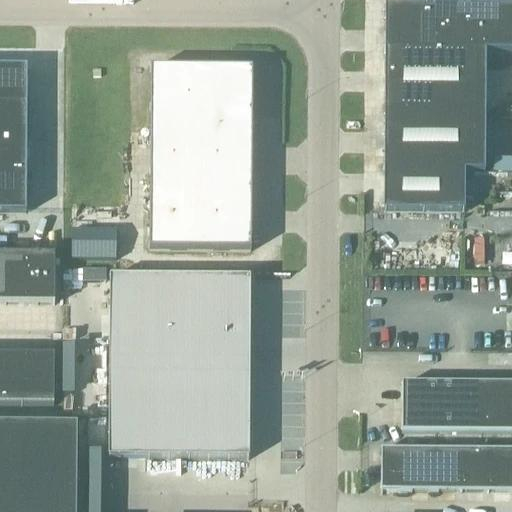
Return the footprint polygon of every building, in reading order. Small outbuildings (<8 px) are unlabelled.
[(511,9),(384,8),(382,213),(464,214),(464,174),(484,174),(485,54),(511,54),(511,9)] [(0,69),(0,214),(25,215),(26,70),(0,69)] [(251,71),(149,71),(148,252),(250,253),(251,71)] [(98,124),(98,112),(75,111),(75,123),(98,124)] [(76,145),(98,146),(98,134),(77,133),(76,145)] [(71,199),(70,221),(119,221),(119,199),(71,199)] [(72,234),(72,261),(115,261),(115,234),(72,234)] [(0,306),(53,307),(54,258),(0,257),(0,306)] [(107,460),(248,461),(249,281),(108,280),(107,460)] [(0,358),(0,407),(53,408),(53,359),(0,358)] [(401,435),(511,435),(511,387),(401,386),(401,435)] [(75,511),(76,428),(0,426),(0,511),(75,511)] [(380,496),(381,496),(381,494),(511,494),(511,453),(380,452),(380,496)]
